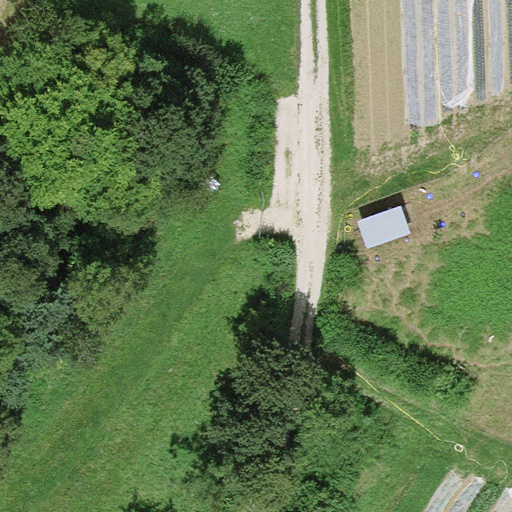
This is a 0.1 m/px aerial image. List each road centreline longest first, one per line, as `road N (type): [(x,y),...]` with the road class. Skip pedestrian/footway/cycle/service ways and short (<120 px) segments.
road 1 (track): [(300,0),(306,278),(245,511)]
road 2 (track): [(291,344),(511,463)]
